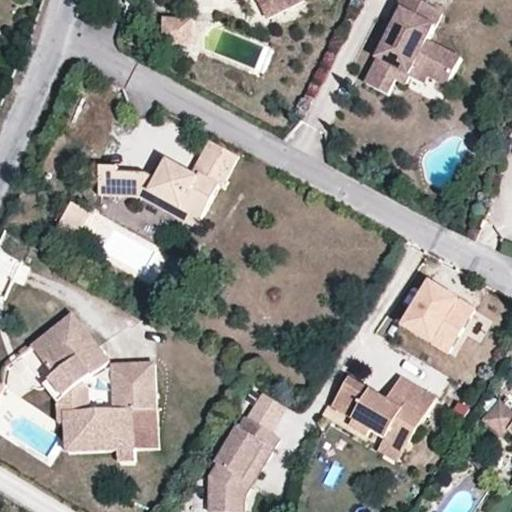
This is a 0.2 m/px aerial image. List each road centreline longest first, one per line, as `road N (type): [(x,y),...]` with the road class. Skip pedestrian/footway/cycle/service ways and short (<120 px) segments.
road 1 (residential): [(52,29),(511,276)]
road 2 (tertiary): [(0,157),(52,29)]
